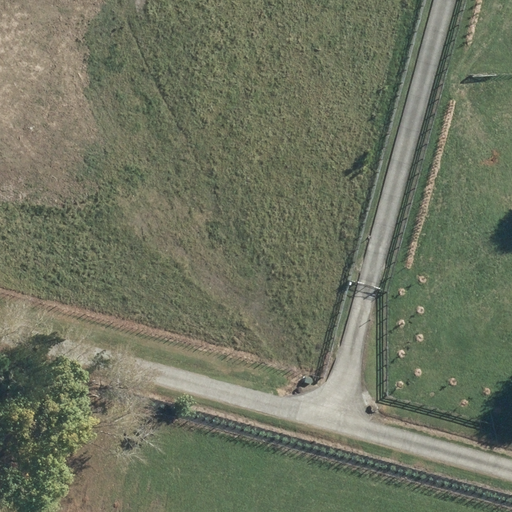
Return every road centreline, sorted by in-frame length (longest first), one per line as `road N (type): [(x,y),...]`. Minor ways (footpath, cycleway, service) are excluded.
road 1 (unknown): [(336,423),(446,0)]
road 2 (unknown): [(0,338),(336,423)]
road 3 (unknown): [(336,423),(511,468)]
